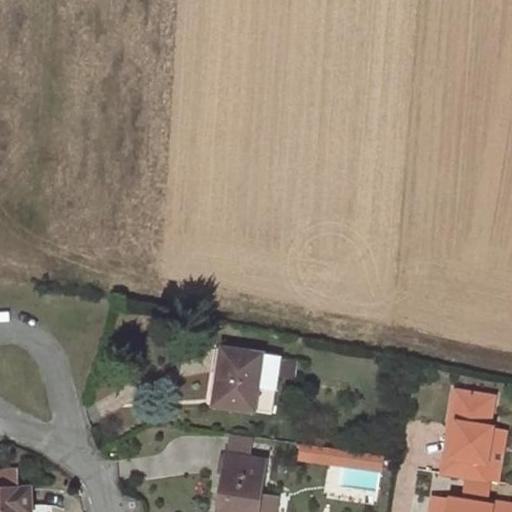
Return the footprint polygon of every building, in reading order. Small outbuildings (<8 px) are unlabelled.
[(227,350),(218,349),(214,376),(219,377),(223,377),(227,350)] [(280,358),(227,350),(223,377),(219,377),(215,405),(271,413),(277,378),(280,358)] [(298,360),(280,358),(277,378),(295,380),(298,360)] [(470,477),(488,480),(492,461),(497,430),(491,430),(497,397),(457,392),(452,426),(457,427),(452,460),(445,458),(443,473),(470,477)] [(452,426),(445,458),(452,460),(457,427),(452,426)] [(508,432),(497,430),(492,461),(503,463),(508,432)] [(386,450),(307,448),(306,465),(386,468),(386,450)] [(265,461),(229,455),(219,511),(257,511),(260,497),(265,461)] [(494,481),(511,484),(511,463),(503,463),(492,461),(488,480),(494,481)] [(21,511),(21,507),(32,506),(31,487),(19,488),(19,471),(0,471),(0,511),(21,511)] [(488,480),(470,477),(469,483),(493,487),(494,481),(488,480)] [(493,487),(469,483),(466,500),(451,498),(451,500),(434,498),(432,511),(511,511),(511,504),(500,502),(499,506),(490,505),(493,487)] [(275,511),(278,499),(260,497),(257,511),(275,511)]
